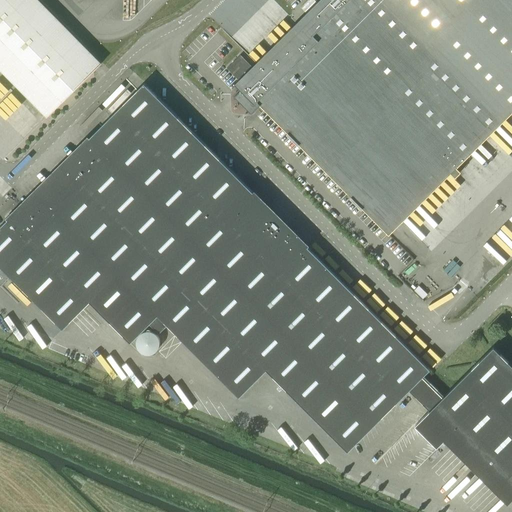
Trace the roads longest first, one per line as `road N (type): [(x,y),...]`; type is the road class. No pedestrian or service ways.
road 1 (unclassified): [(511,283),(457,337),(440,337),(173,72),(156,40)]
road 2 (unclassified): [(156,40),(11,177),(0,166)]
